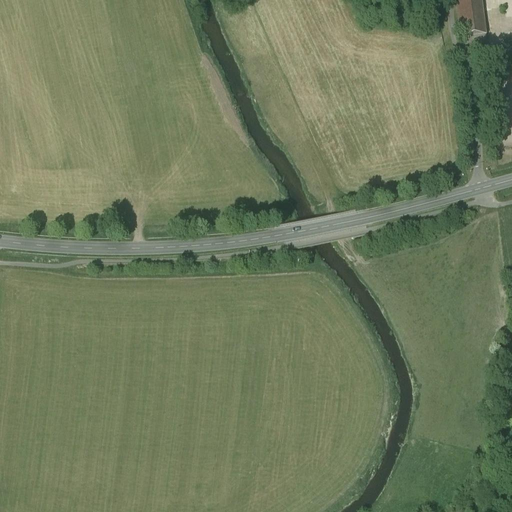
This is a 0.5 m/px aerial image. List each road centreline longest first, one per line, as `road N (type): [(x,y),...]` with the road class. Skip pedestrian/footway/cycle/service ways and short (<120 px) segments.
road 1 (tertiary): [(0,241),(123,249),(248,242),(479,190)]
road 2 (unclassified): [(450,0),(473,102),(479,190)]
